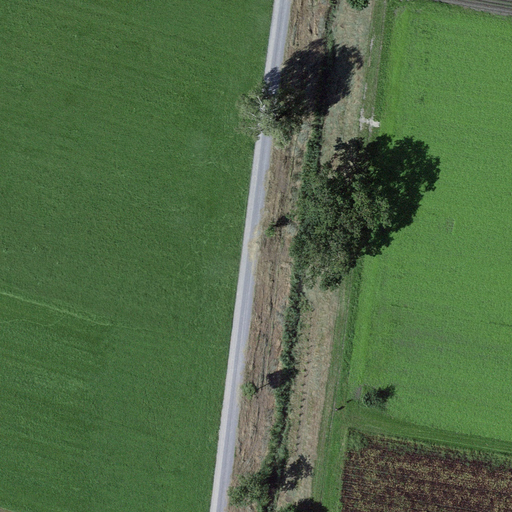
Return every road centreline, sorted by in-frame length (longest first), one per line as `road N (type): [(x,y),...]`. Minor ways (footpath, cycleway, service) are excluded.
road 1 (track): [(288,0),(223,511)]
road 2 (track): [(375,0),(324,380)]
